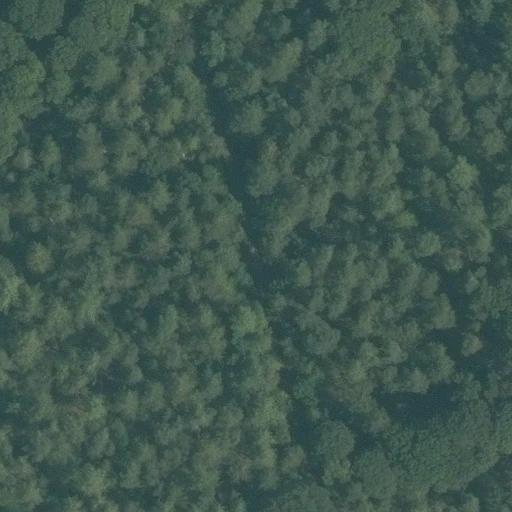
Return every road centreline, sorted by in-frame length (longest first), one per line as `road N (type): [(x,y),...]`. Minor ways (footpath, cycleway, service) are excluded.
road 1 (track): [(181,0),(317,511)]
road 2 (track): [(0,95),(86,0)]
